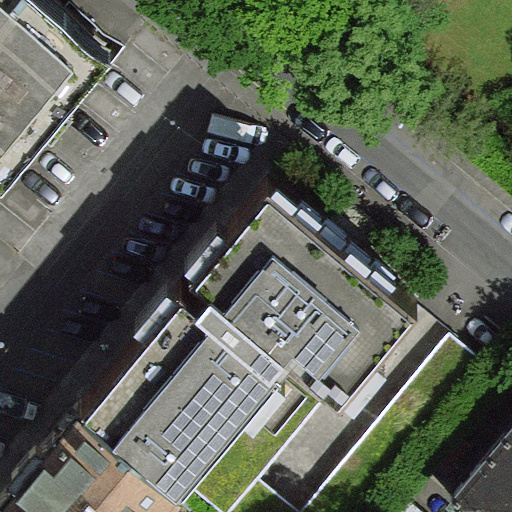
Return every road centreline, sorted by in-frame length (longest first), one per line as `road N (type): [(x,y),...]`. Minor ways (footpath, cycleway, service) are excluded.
road 1 (residential): [(511,259),(261,50)]
road 2 (residential): [(203,88),(0,336)]
